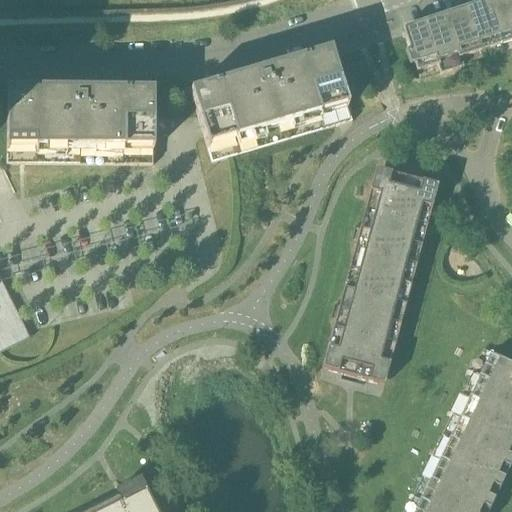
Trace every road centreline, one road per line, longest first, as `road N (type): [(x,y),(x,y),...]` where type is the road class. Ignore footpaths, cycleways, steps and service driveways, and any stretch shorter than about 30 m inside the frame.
road 1 (residential): [(0,63),(224,52),(392,0)]
road 2 (residential): [(414,116),(470,101),(498,105),(474,168)]
